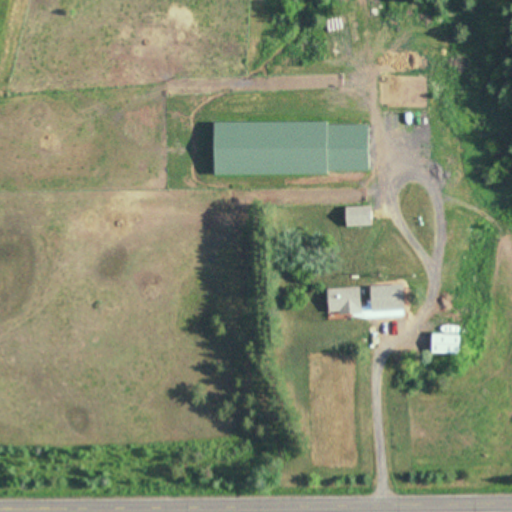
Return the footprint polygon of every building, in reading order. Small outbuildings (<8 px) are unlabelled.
[(369,122),(214,123),(214,174),(369,174),(369,122)] [(346,207),(346,227),(371,227),(371,207),(346,207)] [(329,313),(361,313),(361,288),(329,288),(329,313)] [(392,291),(374,291),(374,312),(392,312),(392,291)] [(432,334),(432,354),(460,354),(460,334),(432,334)]
